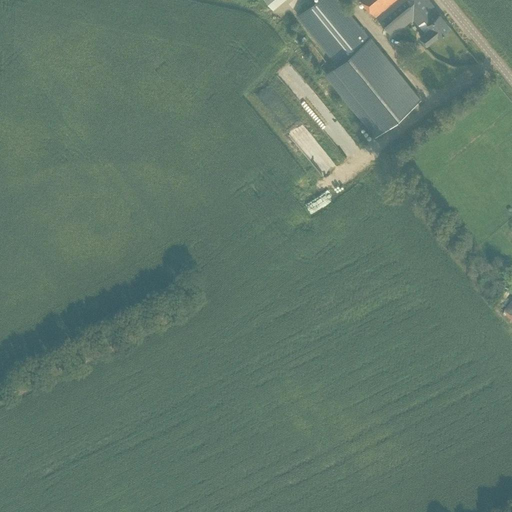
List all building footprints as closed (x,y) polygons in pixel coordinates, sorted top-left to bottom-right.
[(262,0),(270,9),(281,0),(262,0)] [(315,0),(297,16),(303,23),(337,65),(370,38),(338,0),(315,0)] [(362,0),(391,35),(406,23),(407,24),(413,20),(423,32),(419,36),(427,46),(443,33),(450,27),(428,0),(362,0)] [(420,100),(370,38),(337,65),(326,74),(376,136),(420,100)] [(511,301),(502,313),(511,321),(511,301)]
